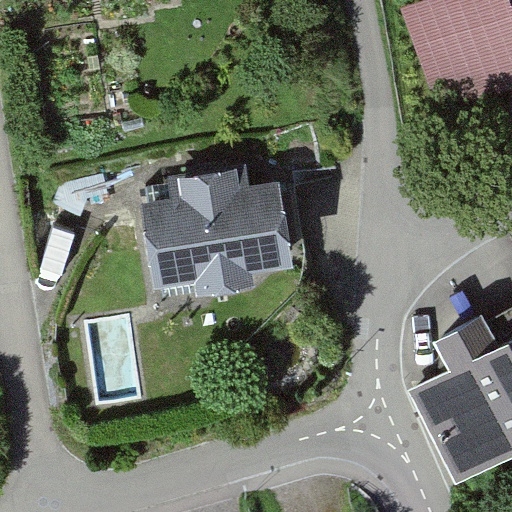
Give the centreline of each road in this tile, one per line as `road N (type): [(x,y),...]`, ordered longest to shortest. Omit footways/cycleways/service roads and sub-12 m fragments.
road 1 (residential): [(390,414),(61,511)]
road 2 (residential): [(53,511),(0,208)]
road 3 (unclassified): [(383,239),(380,110),(361,0)]
road 4 (unclassified): [(390,414),(378,366),(383,239)]
road 5 (residential): [(383,239),(511,210)]
